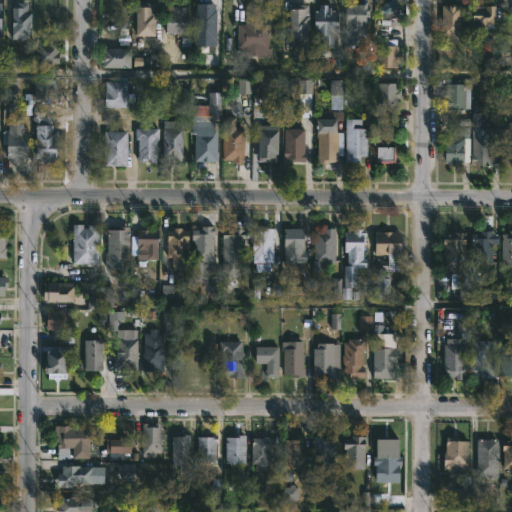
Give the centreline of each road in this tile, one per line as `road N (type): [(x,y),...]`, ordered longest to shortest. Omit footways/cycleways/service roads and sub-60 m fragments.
road 1 (residential): [(424,0),(421,511)]
road 2 (residential): [(511,198),(0,196)]
road 3 (residential): [(511,410),(28,404)]
road 4 (residential): [(28,196),(27,511)]
road 5 (residential): [(84,0),(84,197)]
